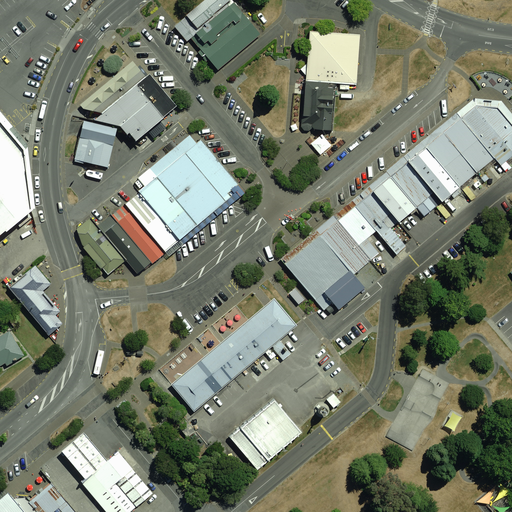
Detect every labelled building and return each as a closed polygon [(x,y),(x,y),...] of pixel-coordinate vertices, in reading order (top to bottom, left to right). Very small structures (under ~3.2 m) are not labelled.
[(218,70),(260,34),(232,0),(204,0),(187,16),(179,23),(218,70)] [(356,85),(360,35),(310,31),(306,81),(336,83),(356,85)] [(133,61),(80,105),(83,109),(103,113),(137,85),(146,77),(133,61)] [(103,113),(95,120),(120,126),(127,134),(130,133),(136,141),(147,131),(160,120),(163,117),(172,110),(146,77),(137,85),(103,113)] [(332,130),(336,83),(306,81),(305,81),(304,84),(301,127),(304,130),(308,131),(313,127),(315,129),(332,130)] [(477,105),(461,119),(493,159),(500,166),(511,156),(511,123),(498,107),(477,105)] [(0,238),(29,213),(26,146),(0,114),(0,238)] [(493,159),(461,119),(444,132),(477,172),(493,159)] [(160,120),(147,131),(154,138),(166,128),(160,120)] [(84,121),(80,138),(113,145),(117,129),(84,121)] [(477,172),(444,132),(427,146),(460,186),(477,172)] [(165,253),(238,193),(190,135),(138,178),(144,186),(138,191),(140,193),(125,204),(165,253)] [(80,138),(75,160),(108,168),(113,145),(80,138)] [(460,186),(427,146),(407,162),(440,202),(460,186)] [(417,206),(424,215),(440,202),(407,162),(391,175),(417,206)] [(103,173),(89,170),(87,176),(101,179),(103,173)] [(371,193),(397,223),(417,206),(391,175),(371,193)] [(355,206),(377,231),(397,255),(407,246),(391,228),(397,223),(371,193),(355,206)] [(165,253),(125,204),(112,215),(151,262),(152,264),(165,253)] [(367,240),(377,231),(355,206),(337,222),(370,261),(379,253),(367,240)] [(151,262),(112,215),(98,226),(126,260),(137,273),(151,262)] [(82,245),(108,275),(126,260),(98,226),(91,218),(77,229),(82,245)] [(319,236),(354,277),(370,261),(337,222),(319,236)] [(319,236),(285,265),(328,316),(363,287),(354,277),(319,236)] [(36,265),(9,288),(49,335),(63,324),(56,315),(60,311),(43,291),(51,284),(36,265)] [(295,288),(289,293),(299,305),(305,300),(295,288)] [(296,324),(274,299),(271,301),(268,304),(265,307),(248,320),(225,340),(223,342),(221,343),(210,353),(207,355),(204,358),(172,385),(194,412),(297,325),(296,324)] [(10,331),(0,336),(0,366),(5,363),(7,366),(25,356),(10,331)] [(334,394),(327,400),(334,408),(341,402),(334,394)] [(275,399),(229,436),(257,471),(265,464),(303,433),(275,399)] [(326,408),(325,407),(323,406),(322,406),(321,407),(319,407),(319,409),(318,410),(318,411),(319,413),(319,414),(321,415),(322,415),(324,415),(325,414),(326,413),(327,412),(327,411),(327,409),(326,408)] [(84,433),(62,452),(85,480),(107,461),(84,433)] [(85,480),(81,483),(105,511),(129,511),(153,493),(119,452),(107,461),(85,480)] [(75,511),(51,483),(29,501),(28,502),(36,511),(53,511),(59,508),(62,511),(75,511)] [(23,511),(13,500),(8,493),(0,499),(0,511),(23,511)] [(15,498),(13,500),(23,511),(36,511),(28,502),(29,501),(26,497),(15,498)]
